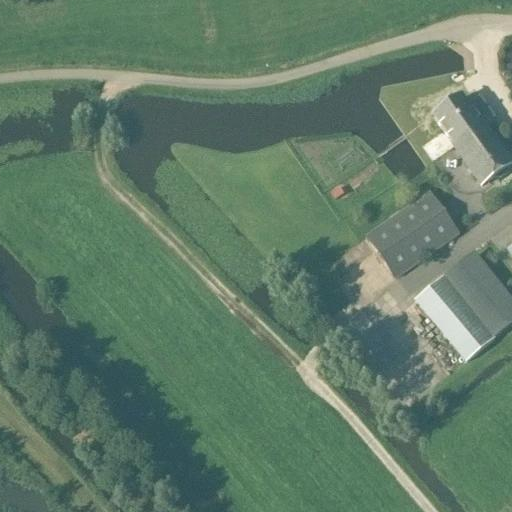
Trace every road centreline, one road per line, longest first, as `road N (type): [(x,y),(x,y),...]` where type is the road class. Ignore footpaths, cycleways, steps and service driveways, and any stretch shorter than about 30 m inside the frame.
road 1 (track): [(427,511),(303,373),(107,182),(97,127),(114,76)]
road 2 (unclassified): [(0,79),(59,74),(252,84),(423,36),(511,24)]
